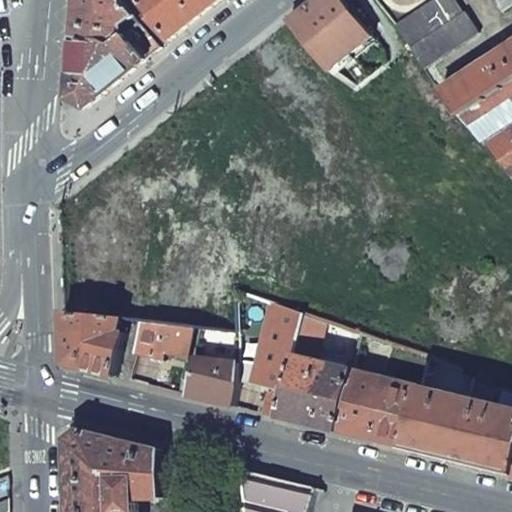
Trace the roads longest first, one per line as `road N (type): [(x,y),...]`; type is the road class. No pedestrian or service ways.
road 1 (secondary): [(37,383),(511,509)]
road 2 (secondary): [(272,0),(35,193)]
road 3 (secondary): [(35,193),(50,0)]
road 4 (secondary): [(37,383),(35,241)]
road 5 (secondary): [(37,383),(42,511)]
